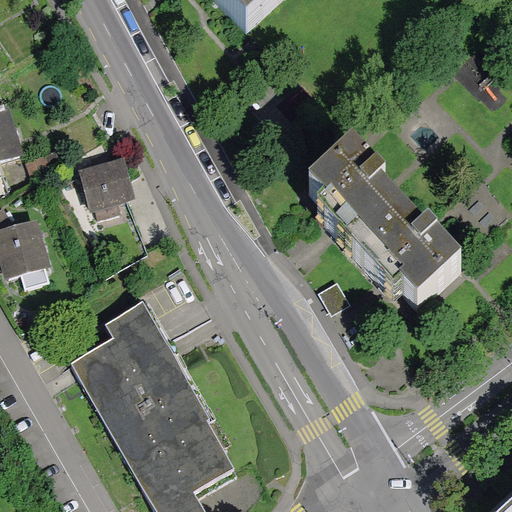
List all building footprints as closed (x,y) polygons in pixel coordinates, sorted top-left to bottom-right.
[(219,0),(246,28),(276,0),(219,0)] [(0,165),(20,159),(6,115),(0,117),(0,165)] [(417,308),(460,269),(352,149),(306,190),(321,207),(313,214),(382,290),(394,303),(404,294),(417,308)] [(87,219),(132,206),(121,169),(76,183),(87,219)] [(0,273),(5,287),(49,273),(35,229),(8,237),(0,215),(0,273)] [(198,511),(193,501),(234,478),(170,366),(141,315),(105,336),(113,349),(70,373),(76,384),(148,511),(198,511)]
